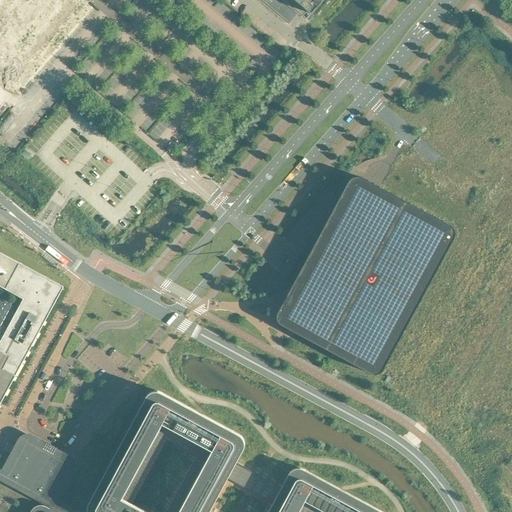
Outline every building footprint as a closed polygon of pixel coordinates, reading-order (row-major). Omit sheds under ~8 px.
[(294,0),(310,13),(311,14),(323,0),(294,0)] [(434,121),(450,136),(480,104),(464,89),(434,121)] [(483,156),(476,146),(468,152),(475,162),(483,156)] [(477,163),(481,166),(489,158),(485,154),(477,163)] [(377,186),(361,178),(359,177),(357,177),(354,177),(352,178),(350,180),(348,182),(301,269),(283,302),(278,312),(277,315),(277,317),(277,320),(278,322),(280,324),(282,326),(293,331),(370,373),(372,374),(375,374),(378,374),(380,373),(382,371),(384,369),(454,239),(455,236),(455,234),(455,232),(454,229),(452,227),(450,226),(377,186)] [(0,405),(2,402),(16,376),(64,287),(20,263),(0,252),(0,405)] [(456,301),(467,307),(473,295),(462,290),(456,301)] [(449,327),(439,322),(423,355),(418,353),(407,374),(423,382),(448,330),(449,327)] [(0,480),(44,504),(50,507),(50,508),(47,507),(45,506),(44,505),(42,505),(40,505),(39,506),(37,506),(35,507),(34,508),(33,509),(32,511),(30,511),(381,511),(345,492),(340,489),(303,469),(301,469),(298,468),(295,469),(293,470),(291,472),(289,474),(282,487),(236,462),(243,449),(244,446),(244,443),(244,441),(242,438),(241,436),(238,434),(202,415),(198,412),(161,392),(158,392),(155,391),(152,392),(150,393),(148,395),(146,397),(101,481),(89,502),(88,505),(88,507),(88,510),(88,511),(80,511),(59,500),(56,499),(74,467),(57,458),(52,456),(53,454),(53,452),(52,450),(51,449),(49,448),(47,448),(46,448),(45,448),(44,449),(43,450),(38,448),(21,439),(5,471),(2,469),(0,468),(0,480)] [(18,438),(2,469),(5,471),(21,439),(38,448),(43,450),(44,449),(45,448),(46,448),(47,448),(49,448),(51,449),(52,450),(53,452),(53,454),(52,456),(57,458),(74,467),(75,465),(75,463),(75,461),(74,460),(73,457),(71,456),(31,434),(27,434),(22,435),(18,438)]
